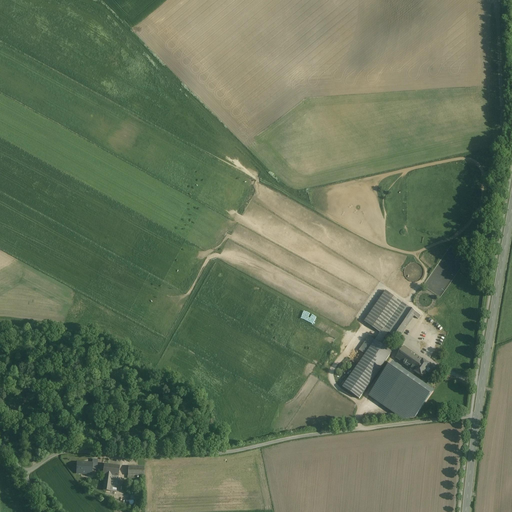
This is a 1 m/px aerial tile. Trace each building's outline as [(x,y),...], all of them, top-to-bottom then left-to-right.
[(386,291),(364,322),(380,333),(375,341),(378,343),(381,339),(383,340),(388,332),(383,329),(402,302),(387,292),(386,291)] [(402,302),(383,329),(388,332),(398,339),(414,316),(418,319),(420,315),(402,302)] [(365,355),(375,341),(369,336),(359,351),(365,355)] [(365,355),(354,372),(343,388),(352,394),(359,399),(392,352),(388,350),(391,345),(383,340),(381,339),(378,343),(375,341),(365,355)] [(396,358),(415,372),(423,361),(404,347),(396,358)] [(415,372),(422,377),(430,365),(423,360),(423,361),(415,372)] [(433,391),(393,363),(370,396),(403,419),(415,418),(433,391)] [(93,463),(77,462),(76,475),(92,475),(93,463)] [(120,466),(104,464),(103,475),(105,475),(103,491),(110,492),(112,476),(118,477),(119,477),(120,466)] [(144,467),(128,467),(128,476),(144,476),(144,467)]
